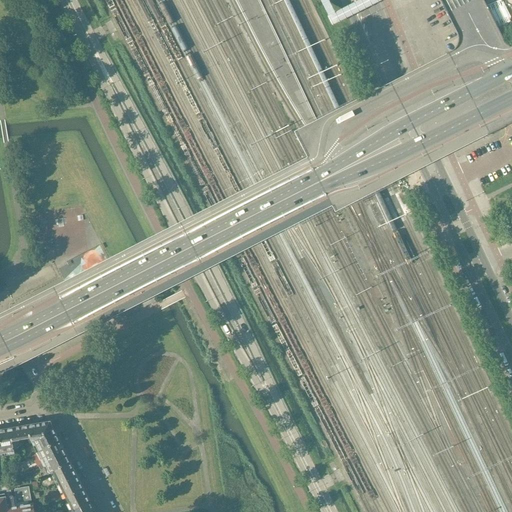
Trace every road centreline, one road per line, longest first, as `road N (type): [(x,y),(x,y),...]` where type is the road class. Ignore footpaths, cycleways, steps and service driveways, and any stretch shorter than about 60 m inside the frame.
road 1 (secondary): [(88,41),(208,297),(296,449)]
road 2 (secondary): [(296,449),(174,192),(88,41)]
road 3 (primary): [(356,163),(0,344)]
road 4 (secondary): [(486,266),(391,47)]
road 5 (secondary): [(370,57),(472,272)]
road 6 (primary): [(511,70),(396,130),(356,163)]
road 7 (primary): [(356,163),(407,151),(511,99)]
road 8 (residential): [(109,511),(53,406)]
